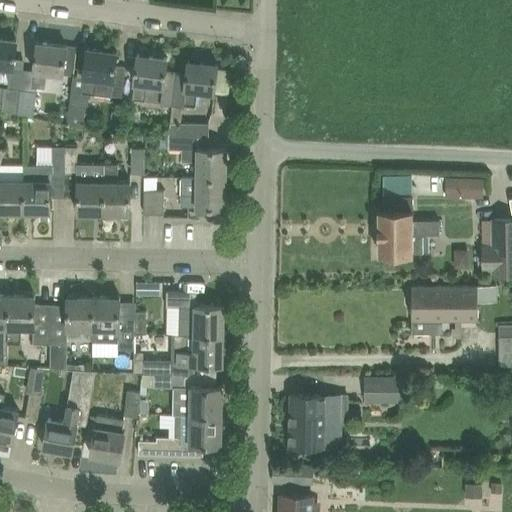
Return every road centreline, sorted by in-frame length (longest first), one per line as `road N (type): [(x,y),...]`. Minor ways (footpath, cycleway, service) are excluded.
road 1 (residential): [(257,493),(265,147)]
road 2 (residential): [(267,32),(0,0)]
road 3 (residential): [(511,158),(265,147)]
road 4 (residential): [(257,493),(60,485)]
